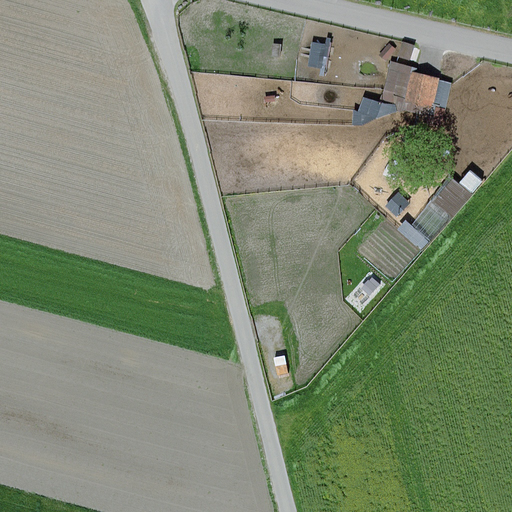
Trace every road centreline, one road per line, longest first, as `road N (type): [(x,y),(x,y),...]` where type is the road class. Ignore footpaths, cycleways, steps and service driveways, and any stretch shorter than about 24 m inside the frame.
road 1 (residential): [(282,511),(153,0)]
road 2 (unclassified): [(289,0),(511,50)]
